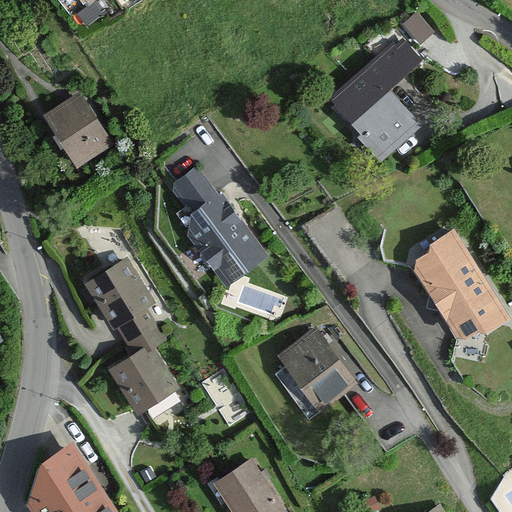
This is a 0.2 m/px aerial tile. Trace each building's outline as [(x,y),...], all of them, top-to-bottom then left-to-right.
[(404,22),(424,40),(436,26),(417,9),(404,22)] [(370,59),(332,92),(387,155),(425,123),(370,59)] [(86,88),(49,109),(79,162),(116,140),(86,88)] [(202,158),(176,178),(194,204),(189,230),(228,279),(272,250),(202,158)] [(511,314),(455,225),(432,238),(431,246),(419,253),(418,266),(462,333),(478,324),(489,326),(511,314)] [(131,253),(91,278),(135,349),(113,363),(140,407),(181,382),(157,343),(169,336),(149,303),(158,297),(131,253)] [(320,320),(282,348),(323,405),(361,378),(320,320)] [(123,511),(76,435),(42,455),(30,497),(39,511),(123,511)] [(256,453),(216,479),(237,511),(292,511),(294,511),(256,453)] [(450,511),(444,501),(427,511),(450,511)]
